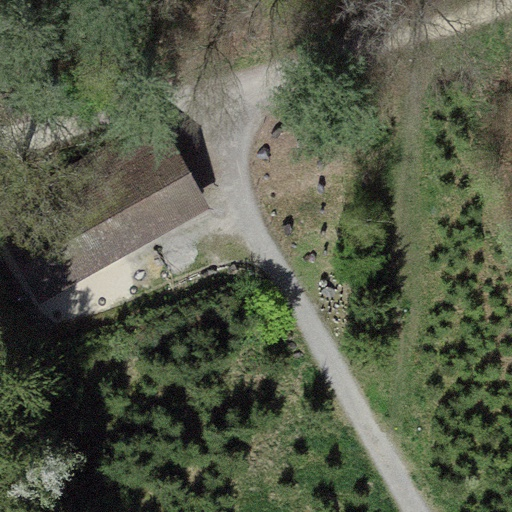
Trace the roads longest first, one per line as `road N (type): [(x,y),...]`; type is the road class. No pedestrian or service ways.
road 1 (track): [(0,145),(499,0)]
road 2 (track): [(198,89),(235,190),(414,511)]
